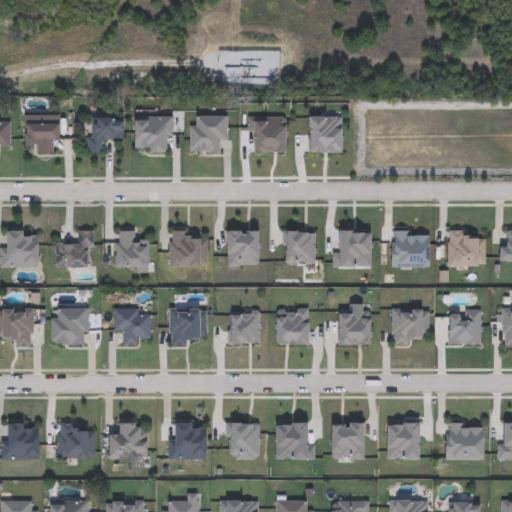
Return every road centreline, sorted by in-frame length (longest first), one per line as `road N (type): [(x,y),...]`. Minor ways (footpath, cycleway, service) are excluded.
road 1 (residential): [(0,193),(511,192)]
road 2 (residential): [(0,384),(511,383)]
